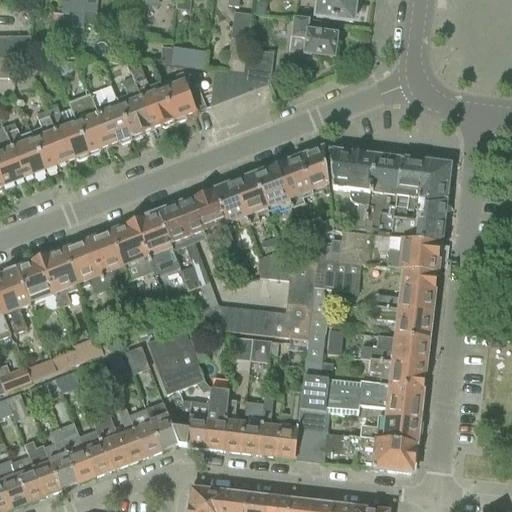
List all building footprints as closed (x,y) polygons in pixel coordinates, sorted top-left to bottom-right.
[(64,0),(64,1),(62,17),(69,18),(70,23),(72,29),(82,31),(83,24),(83,21),(84,14),(85,5),(86,3),(86,2),(86,1),(76,0),(64,0)] [(85,5),(84,14),(96,15),(98,0),(86,0),(86,1),(86,2),(86,3),(85,5)] [(228,0),(227,9),(238,10),(238,0),(228,0)] [(357,0),(296,0),(296,1),(317,4),(315,21),(352,25),(352,22),(355,20),(356,14),(354,11),(354,8),(356,8),(357,0)] [(177,1),(176,12),(189,13),(190,3),(177,1)] [(256,5),(255,15),(265,17),(266,7),(256,5)] [(288,61),(318,65),(319,61),(334,63),(337,37),(307,34),(308,24),(293,22),(288,61)] [(17,40),(17,62),(30,61),(29,39),(17,40)] [(17,62),(17,40),(4,40),(5,62),(12,62),(17,62)] [(230,42),(226,76),(235,77),(243,78),(246,54),(247,44),(230,42)] [(172,52),(161,51),(162,67),(170,68),(172,52)] [(170,69),(204,73),(206,56),(172,52),(170,68),(170,69)] [(256,93),(261,55),(246,54),(243,78),(245,79),(243,98),(256,93)] [(269,88),(273,57),(261,55),(256,93),(269,88)] [(12,62),(5,62),(0,61),(0,82),(12,82),(12,62)] [(44,65),(27,66),(33,80),(44,65)] [(67,65),(52,65),(57,79),(71,74),(67,65)] [(27,66),(16,67),(32,79),(33,80),(27,66)] [(139,71),(129,75),(131,81),(151,133),(160,130),(164,132),(174,128),(171,121),(157,87),(147,90),(142,77),(139,71)] [(221,107),(225,76),(213,74),(209,112),(221,107)] [(186,75),(157,87),(174,128),(184,124),(185,120),(206,112),(199,94),(194,96),(186,75)] [(235,77),(226,76),(225,76),(221,107),(233,102),(235,77)] [(243,78),(235,77),(233,102),(243,98),(245,79),(243,78)] [(32,79),(14,83),(18,93),(36,90),(32,79)] [(126,99),(115,103),(131,144),(141,140),(143,137),(151,133),(131,81),(121,85),(126,99)] [(96,95),(88,98),(97,121),(108,150),(118,146),(121,148),(131,144),(115,103),(110,90),(99,94),(96,95)] [(81,109),(70,114),(72,120),(73,121),(88,161),(99,157),(100,153),(108,150),(97,121),(88,98),(78,102),(81,109)] [(57,110),(46,114),(48,121),(66,166),(75,163),(78,165),(88,161),(73,121),(72,120),(70,114),(60,118),(57,110)] [(41,132),(30,137),(45,177),(53,174),(55,171),(66,166),(46,114),(35,118),(41,132)] [(14,127),(3,131),(23,183),(32,180),(35,181),(45,177),(30,137),(19,141),(14,127)] [(3,131),(0,132),(0,189),(2,194),(13,190),(14,187),(23,183),(3,131)] [(299,162),(313,199),(321,195),(323,200),(329,198),(324,153),(299,162)] [(332,193),(348,195),(352,156),(328,153),(332,193)] [(355,224),(336,222),(336,232),(342,232),(367,235),(369,214),(375,159),(352,156),(348,195),(349,195),(349,197),(349,199),(350,202),(352,204),(354,206),(357,207),(356,216),(355,224)] [(367,235),(366,240),(391,242),(401,162),(375,159),(369,214),(367,235)] [(275,172),(291,213),(303,208),(301,203),(313,199),(299,162),(275,172)] [(401,162),(391,242),(403,243),(406,224),(416,225),(423,165),(401,162)] [(403,243),(440,248),(449,168),(423,165),(416,225),(406,224),(403,243)] [(255,180),(269,216),(277,213),(279,217),(291,213),(275,172),(255,180)] [(234,188),(250,229),(259,225),(257,220),(269,216),(255,180),(234,188)] [(215,195),(229,232),(237,229),(239,233),(250,229),(234,188),(215,195)] [(191,204),(206,243),(222,237),(226,247),(221,249),(224,259),(236,254),(228,232),(229,232),(215,195),(191,204)] [(179,209),(158,217),(173,256),(185,252),(192,271),(180,276),(187,295),(201,290),(209,287),(191,240),(203,235),(191,204),(179,209)] [(158,217),(135,226),(154,275),(154,276),(155,279),(178,270),(177,267),(173,256),(158,217)] [(319,221),(300,229),(304,240),(305,240),(317,236),(323,233),(321,226),(319,221)] [(323,233),(317,236),(318,239),(332,234),(331,222),(321,226),(323,233)] [(135,226),(111,235),(126,274),(126,275),(130,284),(154,275),(135,226)] [(298,232),(278,240),(282,249),(302,241),(298,232)] [(111,235),(88,245),(107,293),(117,289),(113,278),(126,274),(111,235)] [(303,250),(301,263),(316,264),(360,269),(362,270),(375,271),(401,274),(416,276),(436,278),(440,248),(403,243),(391,242),(366,240),(342,237),(341,237),(340,245),(331,244),(330,251),(319,249),(318,252),(303,250)] [(278,240),(260,247),(264,257),(282,249),(278,240)] [(88,245),(64,254),(79,292),(90,287),(94,298),(107,293),(88,245)] [(64,254),(41,263),(60,312),(70,308),(66,297),(79,292),(64,254)] [(254,255),(239,261),(239,262),(246,281),(266,283),(269,258),(258,263),(255,256),(254,255)] [(269,258),(266,283),(278,284),(281,260),(269,258)] [(278,284),(289,285),(292,261),(281,260),(278,284)] [(289,285),(288,297),(312,300),(313,291),(316,264),(301,263),(292,261),(289,285)] [(41,263),(16,272),(30,309),(31,310),(43,306),(47,316),(60,312),(41,263)] [(316,264),(313,291),(357,296),(357,292),(359,274),(360,270),(360,269),(316,264)] [(31,312),(32,312),(16,272),(1,278),(0,281),(0,280),(0,302),(14,338),(27,333),(19,313),(30,309),(31,312)] [(376,299),(375,311),(432,318),(436,278),(401,274),(398,302),(376,299)] [(288,297),(286,307),(311,310),(312,300),(288,297)] [(285,318),(282,342),(307,345),(311,317),(311,310),(286,307),(285,318)] [(217,309),(196,317),(196,318),(202,333),(226,336),(229,311),(218,310),(217,309)] [(226,336),(237,337),(240,313),(229,311),(226,336)] [(396,326),(394,340),(429,344),(432,318),(375,311),(373,324),(396,326)] [(0,343),(11,339),(3,319),(2,320),(0,313),(0,343)] [(237,337),(248,338),(251,314),(240,313),(237,337)] [(248,338),(260,340),(263,315),(251,314),(248,338)] [(260,340),(271,341),(274,317),(263,315),(260,340)] [(285,318),(274,317),(271,341),(282,342),(285,318)] [(307,345),(303,380),(304,380),(319,382),(321,367),(321,363),(326,318),(311,317),(307,345)] [(161,320),(145,326),(150,339),(166,333),(161,320)] [(145,326),(129,332),(134,345),(150,339),(145,326)] [(147,348),(167,400),(204,385),(196,365),(188,342),(186,337),(178,336),(147,348)] [(114,338),(97,345),(101,355),(118,349),(114,338)] [(361,351),(359,363),(369,364),(426,370),(429,344),(394,340),(394,342),(376,340),(375,352),(361,351)] [(96,341),(74,349),(74,350),(76,353),(80,365),(81,365),(81,366),(102,357),(101,355),(97,345),(96,341)] [(199,343),(188,342),(196,365),(206,362),(199,343)] [(234,342),(232,360),(249,362),(251,343),(248,343),(234,342)] [(249,362),(249,365),(268,366),(270,345),(251,343),(249,362)] [(270,345),(269,359),(276,360),(278,346),(271,346),(270,345)] [(140,351),(125,357),(129,369),(133,378),(148,372),(142,357),(142,355),(140,351)] [(76,353),(51,362),(56,375),(56,376),(81,366),(81,365),(80,365),(76,353)] [(119,359),(107,364),(112,376),(124,371),(119,359)] [(51,362),(25,373),(30,386),(56,376),(56,375),(51,362)] [(106,362),(90,368),(95,382),(112,376),(106,362)] [(380,378),(378,388),(423,394),(426,370),(369,364),(367,376),(380,378)] [(321,367),(319,382),(328,383),(330,384),(332,368),(321,367)] [(95,382),(90,368),(77,373),(82,387),(95,382)] [(25,371),(0,380),(0,388),(3,396),(3,397),(30,386),(25,373),(25,371)] [(74,375),(57,382),(63,397),(80,391),(79,389),(74,375)] [(302,397),(300,414),(324,416),(358,418),(359,410),(386,413),(385,421),(419,425),(420,417),(423,394),(378,388),(362,387),(330,384),(328,383),(319,382),(304,380),(303,380),(302,397)] [(57,382),(40,389),(47,405),(63,399),(62,396),(57,382)] [(40,389),(30,393),(37,409),(47,405),(40,389)] [(209,408),(203,453),(221,455),(226,412),(226,410),(227,404),(228,395),(210,393),(208,408),(209,408)] [(279,431),(276,462),(294,464),(298,434),(300,414),(302,397),(292,396),(292,397),(290,412),(289,419),(281,418),(279,431)] [(19,397),(7,402),(13,418),(16,425),(28,420),(19,397)] [(263,417),(258,460),(276,462),(279,431),(269,430),(270,421),(271,418),(273,401),(271,400),(269,400),(265,400),(263,408),(262,417),(263,417)] [(7,402),(0,404),(0,423),(13,418),(7,402)] [(226,412),(221,455),(223,456),(241,458),(244,427),(234,426),(235,416),(235,413),(236,405),(229,404),(227,404),(226,410),(226,412)] [(181,433),(174,432),(179,446),(178,446),(180,451),(203,453),(209,408),(208,408),(182,405),(179,428),(181,433)] [(252,428),(244,427),(241,458),(258,460),(263,417),(262,417),(263,408),(254,407),(252,428)] [(163,408),(147,415),(162,453),(178,446),(179,446),(174,432),(172,432),(163,408)] [(125,436),(117,439),(128,468),(145,462),(130,421),(126,413),(118,417),(125,436)] [(324,416),(300,414),(298,434),(322,437),(324,416)] [(147,415),(130,421),(145,462),(162,455),(161,453),(162,453),(147,415)] [(101,424),(94,426),(97,434),(112,474),(128,468),(117,439),(110,420),(101,424)] [(419,425),(385,421),(377,420),(376,433),(360,431),(359,442),(416,448),(419,425)] [(53,448),(44,451),(60,492),(78,485),(63,447),(62,447),(57,434),(50,436),(49,437),(53,448)] [(97,434),(80,441),(95,481),(112,474),(97,434)] [(298,434),(294,464),(322,467),(326,437),(322,437),(298,434)] [(324,447),(324,455),(356,459),(354,471),(409,477),(413,474),(416,448),(381,444),(359,442),(326,437),(324,447)] [(80,441),(63,447),(78,487),(95,481),(80,441)] [(32,446),(24,449),(28,461),(29,460),(45,501),(61,494),(60,492),(44,451),(35,455),(32,446)] [(28,461),(13,467),(28,507),(45,501),(29,460),(28,461)] [(10,464),(0,467),(0,484),(10,511),(15,511),(28,507),(13,467),(11,467),(10,464)] [(0,511),(10,511),(0,484),(0,511)] [(224,511),(227,496),(195,492),(189,496),(187,511),(224,511)] [(245,511),(247,498),(227,496),(224,511),(245,511)] [(267,511),(269,501),(247,498),(245,511),(267,511)] [(288,511),(290,503),(269,501),(267,511),(288,511)] [(288,511),(310,511),(311,506),(290,503),(288,511)]
